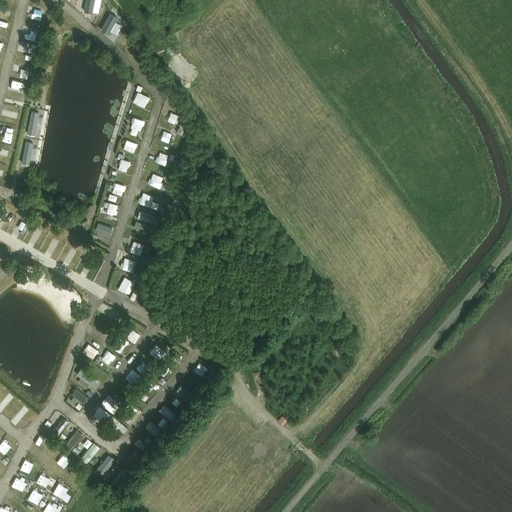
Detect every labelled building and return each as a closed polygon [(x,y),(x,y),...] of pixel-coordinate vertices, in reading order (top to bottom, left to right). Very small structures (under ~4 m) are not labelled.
[(86,0),(84,11),(98,14),(101,0),(86,0)] [(38,38),(43,26),(33,22),(28,34),(38,38)] [(137,92),(132,102),(145,108),(150,97),(137,92)] [(5,116),(16,118),(18,111),(7,109),(5,116)] [(39,113),(31,112),(28,133),(35,134),(39,113)] [(134,119),(133,131),(143,132),(144,120),(134,119)] [(173,121),(171,127),(177,130),(180,124),(173,121)] [(170,144),(175,134),(163,129),(159,140),(170,144)] [(127,149),(135,153),(138,144),(130,141),(127,149)] [(33,144),(25,143),(21,164),(29,165),(33,144)] [(159,151),(155,162),(165,165),(169,155),(159,151)] [(169,155),(166,165),(172,167),(175,157),(169,155)] [(121,158),(118,169),(128,172),(131,161),(121,158)] [(153,172),(148,183),(160,188),(164,177),(153,172)] [(112,193),(121,196),(124,185),(115,183),(112,193)] [(145,194),(141,203),(158,210),(160,204),(154,201),(155,198),(145,194)] [(104,202),(103,207),(107,207),(107,214),(118,215),(119,204),(104,202)] [(137,215),(147,219),(151,210),(141,206),(137,215)] [(134,229),(150,234),(152,227),(136,221),(134,229)] [(110,234),(112,226),(97,223),(95,231),(110,234)] [(42,228),(37,235),(43,239),(48,231),(42,228)] [(60,248),(65,240),(57,235),(52,242),(60,248)] [(142,255),(143,246),(136,244),(135,254),(142,255)] [(127,256),(124,266),(136,269),(139,259),(127,256)] [(126,278),(120,289),(130,294),(136,282),(126,278)] [(126,336),(134,343),(141,336),(133,329),(126,336)] [(121,337),(116,347),(122,350),(127,340),(121,337)] [(89,343),(83,352),(94,360),(100,351),(89,343)] [(158,359),(165,352),(158,345),(151,352),(158,359)] [(102,357),(111,366),(118,359),(109,351),(102,357)] [(175,354),(168,362),(177,370),(184,362),(175,354)] [(157,370),(165,377),(172,369),(163,362),(157,370)] [(202,377),(209,368),(200,362),(193,371),(202,377)] [(219,376),(211,368),(202,377),(210,385),(219,376)] [(78,376),(95,389),(101,382),(83,369),(78,376)] [(132,383),(140,377),(134,369),(126,376),(132,383)] [(262,371),(254,373),(259,396),(267,395),(262,371)] [(143,386),(152,394),(160,387),(151,378),(143,386)] [(169,398),(178,408),(193,394),(184,384),(169,398)] [(77,388),(67,400),(79,409),(89,397),(77,388)] [(100,405),(101,405),(93,416),(102,422),(119,400),(109,393),(100,405)] [(122,409),(132,417),(138,409),(129,402),(122,409)] [(164,406),(160,411),(172,420),(176,414),(164,406)] [(58,436),(68,423),(55,412),(45,426),(58,436)] [(152,422),(147,427),(156,434),(160,429),(152,422)] [(68,443),(73,448),(84,435),(79,431),(68,443)] [(148,434),(144,440),(149,443),(153,437),(148,434)] [(88,437),(78,449),(90,459),(100,447),(88,437)] [(139,438),(134,442),(142,452),(147,448),(139,438)] [(4,439),(0,443),(0,450),(5,454),(12,446),(4,439)]
